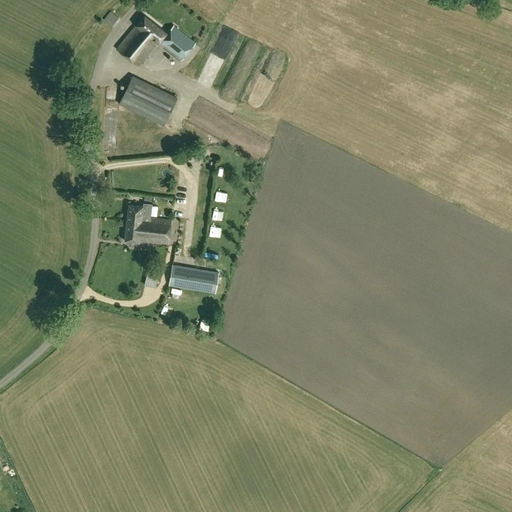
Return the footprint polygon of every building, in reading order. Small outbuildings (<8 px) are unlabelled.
[(110,11),(103,20),(112,27),(118,18),(110,11)] [(156,42),(181,60),(195,44),(173,26),(167,34),(144,15),(117,49),(138,66),(156,42)] [(177,98),(160,90),(133,76),(119,104),(163,126),(177,98)] [(128,204),(126,222),(124,240),(138,242),(139,240),(168,244),(171,220),(150,218),(151,204),(145,203),(145,206),(128,204)] [(223,236),(223,225),(212,225),(212,236),(223,236)] [(216,293),(219,271),(173,264),(169,286),(216,293)] [(148,283),(157,287),(163,270),(153,267),(148,283)]
